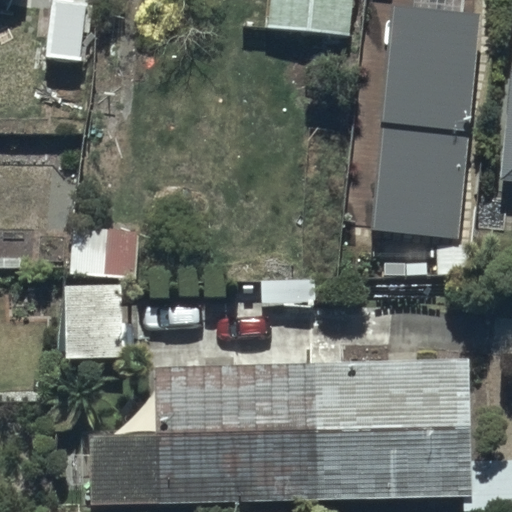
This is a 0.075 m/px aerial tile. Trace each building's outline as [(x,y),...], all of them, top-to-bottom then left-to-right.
[(46,0),(46,3),(36,3),(35,63),(81,65),(83,1),(88,1),(87,0),(46,0)] [(351,0),(258,0),(256,36),(349,43),(351,0)] [(465,22),(370,13),(360,134),(364,135),(354,238),(430,245),(427,280),(461,283),(465,247),(446,245),(465,22)] [(511,47),(509,77),(499,76),(489,188),(511,189),(511,47)] [(59,235),(59,280),(131,281),(132,236),(59,235)] [(107,291),(51,290),(50,366),(108,366),(108,356),(127,356),(127,326),(120,326),(120,305),(107,305),(107,291)] [(63,444),(75,511),(94,511),(449,504),(448,511),(511,511),(511,467),(459,469),(457,367),(338,370),(338,346),(305,347),(305,370),(135,373),(137,443),(63,444)]
